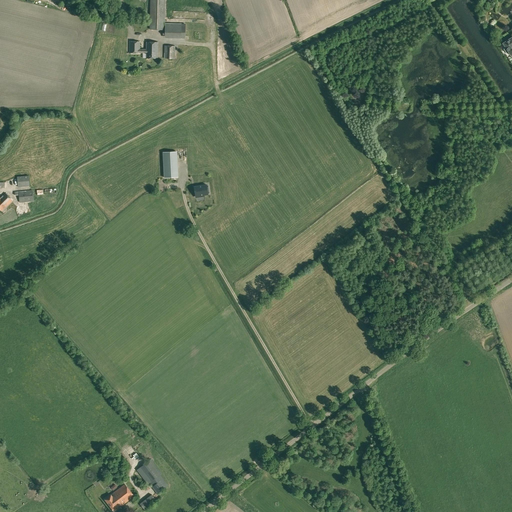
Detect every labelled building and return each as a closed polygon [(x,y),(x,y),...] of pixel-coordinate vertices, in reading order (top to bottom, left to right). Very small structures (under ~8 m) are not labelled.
[(150,0),(150,29),(164,30),(164,0),(150,0)] [(185,39),(185,24),(164,24),(164,38),(185,39)] [(511,36),(502,43),(511,56),(511,55),(511,36)] [(146,58),(157,58),(158,42),(146,42),(146,49),(140,49),(140,41),(130,41),(129,52),(146,53),(146,58)] [(164,45),(164,59),(175,58),(175,45),(164,45)] [(163,152),(164,178),(178,177),(176,151),(163,152)] [(17,177),(18,187),(29,186),(28,176),(17,177)] [(194,187),(195,196),(196,198),(204,196),(204,195),(208,194),(206,185),(194,187)] [(18,195),(19,203),(34,201),(33,190),(14,192),(14,195),(18,195)] [(0,209),(2,211),(13,200),(6,193),(0,198),(0,209)] [(152,487),(157,494),(168,485),(163,479),(149,461),(139,468),(153,486),(152,487)] [(105,499),(114,511),(134,496),(125,484),(105,499)] [(140,504),(145,510),(156,501),(152,495),(140,504)]
